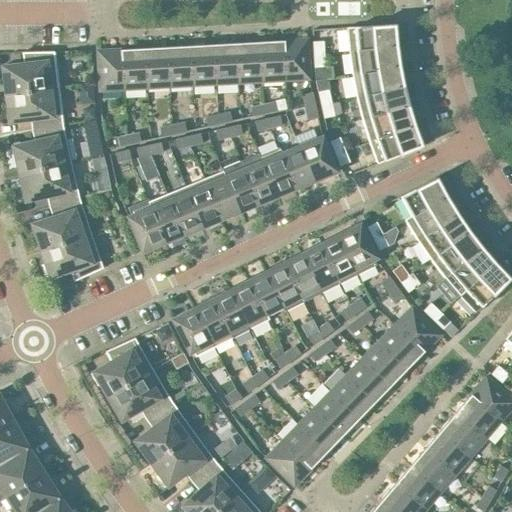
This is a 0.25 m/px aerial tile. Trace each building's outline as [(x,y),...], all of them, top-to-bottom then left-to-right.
[(348,52),(396,46),(395,45),(394,39),(395,39),(394,25),(345,28),(348,52)] [(281,41),(283,80),(307,79),(305,40),(281,41)] [(261,81),(283,80),(281,41),(258,43),(261,81)] [(312,56),(323,55),(322,42),(311,42),(312,56)] [(238,83),(261,81),(258,43),(235,44),(238,83)] [(215,84),(238,83),(235,44),(212,45),(215,84)] [(192,85),(215,84),(212,45),(189,47),(192,85)] [(351,75),(398,67),(397,59),(396,46),(348,52),(351,75)] [(169,87),(192,85),(189,47),(167,48),(169,87)] [(145,88),(169,87),(167,48),(143,49),(145,88)] [(123,89),(145,88),(143,49),(121,50),(123,89)] [(99,90),(123,89),(121,50),(97,52),(99,90)] [(6,95),(57,88),(53,52),(21,53),(22,66),(9,68),(9,66),(0,67),(2,82),(4,82),(6,95)] [(323,55),(312,56),(313,69),(324,68),(323,55)] [(355,98),(402,87),(402,86),(400,79),(401,79),(398,67),(351,75),(355,98)] [(361,120),(408,107),(407,106),(405,99),(406,99),(402,87),(355,98),(361,120)] [(30,131),(62,125),(57,88),(6,95),(7,107),(5,108),(7,123),(15,122),(15,120),(29,118),(30,131)] [(320,106),(330,103),(327,90),(317,92),(320,106)] [(304,107),(314,105),(311,93),(301,95),(304,107)] [(274,102),(262,105),(264,113),(276,111),(274,102)] [(330,103),(320,106),(323,119),(333,116),(330,103)] [(262,105),(250,108),(251,116),(264,113),(262,105)] [(304,107),(307,120),(317,118),(314,105),(304,107)] [(368,142),(414,126),(413,125),(413,126),(411,119),(408,107),(361,120),(368,142)] [(92,109),(82,110),(83,120),(93,119),(92,109)] [(229,112),(216,115),(218,124),(231,121),(229,112)] [(216,115),(204,118),(206,127),(218,124),(216,115)] [(266,119),(268,129),(281,126),(279,116),(266,119)] [(256,131),(268,129),(266,119),(254,122),(256,131)] [(171,125),(171,134),(185,131),(183,123),(171,125)] [(19,173),(70,162),(62,125),(30,131),(33,143),(20,146),(19,144),(11,146),(15,161),(16,161),(19,173)] [(161,137),(171,134),(171,125),(159,128),(161,137)] [(227,128),(229,137),(241,135),(239,125),(227,128)] [(376,165),(421,147),(420,145),(417,138),(418,138),(414,126),(368,142),(376,165)] [(216,140),(229,137),(227,128),(214,131),(216,140)] [(138,133),(125,136),(127,144),(140,142),(138,133)] [(187,137),(189,146),(201,144),(199,134),(187,137)] [(125,136),(113,138),(115,147),(127,144),(125,136)] [(177,149),(189,146),(187,137),(175,140),(177,149)] [(334,154),(344,150),(339,138),(328,142),(334,154)] [(298,148),(311,180),(331,172),(330,170),(333,169),(322,141),(319,142),(318,140),(298,148)] [(148,146),(150,155),(162,153),(160,143),(148,146)] [(137,158),(150,155),(148,146),(135,148),(137,158)] [(274,196),(293,188),(277,148),(258,156),(274,196)] [(293,188),(311,180),(298,148),(281,155),(278,148),(277,148),(293,188)] [(116,163),(130,160),(128,150),(114,153),(116,163)] [(344,150),(334,154),(339,167),(349,162),(344,150)] [(274,196),(258,156),(257,154),(239,162),(256,203),(274,196)] [(48,207),(78,198),(70,162),(19,173),(22,186),(20,186),(24,201),(32,200),(31,198),(45,195),(48,207)] [(237,211),(256,203),(239,162),(220,170),(221,171),(237,211)] [(219,219),(237,211),(221,171),(203,179),(219,219)] [(404,221),(446,197),(445,196),(444,196),(441,190),(442,190),(435,178),(399,197),(410,216),(403,220),(404,221)] [(200,226),(219,219),(203,179),(184,187),(200,226)] [(107,184),(95,186),(97,193),(109,191),(107,184)] [(182,234),(200,226),(184,187),(166,194),(182,234)] [(163,241),(182,234),(166,194),(147,202),(163,241)] [(416,241),(456,215),(456,214),(455,214),(452,208),(446,197),(404,221),(416,241)] [(41,250),(90,234),(78,198),(48,207),(52,219),(39,224),(38,222),(30,224),(35,239),(37,238),(41,250)] [(146,200),(127,208),(130,217),(131,219),(128,220),(140,249),(143,247),(144,250),(163,241),(147,202),(146,200)] [(429,260),(468,231),(467,231),(463,225),(456,215),(416,241),(429,260)] [(372,239),(381,234),(375,222),(366,227),(372,239)] [(337,237),(356,275),(375,266),(371,257),(373,255),(360,228),(357,230),(356,228),(337,237)] [(443,278),(481,248),(480,247),(479,247),(475,242),(476,241),(468,231),(429,260),(443,278)] [(73,282),(102,269),(90,234),(41,250),(45,263),(43,263),(48,278),(56,275),(55,273),(68,269),(73,282)] [(381,234),(372,239),(378,251),(387,246),(381,234)] [(338,284),(356,275),(337,237),(319,246),(338,284)] [(130,245),(121,249),(124,257),(133,253),(130,245)] [(320,293),(338,284),(319,246),(301,255),(320,293)] [(458,296),(494,263),(493,263),(488,258),(489,257),(481,248),(443,278),(458,296)] [(302,302),(320,293),(301,255),(283,264),(302,302)] [(480,308),(509,279),(507,277),(507,278),(502,273),(503,272),(494,263),(458,296),(459,297),(475,313),(480,308)] [(285,311),(302,302),(283,264),(265,273),(285,311)] [(399,282),(407,276),(400,265),(391,271),(399,282)] [(283,312),(285,311),(265,273),(247,282),(267,320),(268,320),(265,313),(280,305),(283,312)] [(407,276),(399,282),(407,293),(415,286),(407,276)] [(387,293),(396,288),(388,277),(380,283),(387,293)] [(249,330),(267,320),(247,282),(230,291),(249,330)] [(396,288),(387,293),(395,304),(403,298),(396,288)] [(230,291),(212,300),(231,339),(249,330),(230,291)] [(349,306),(355,314),(365,306),(359,298),(349,306)] [(213,348),(231,339),(212,300),(194,310),(213,348)] [(432,320),(439,313),(429,303),(422,311),(432,320)] [(344,321),(355,314),(349,306),(339,313),(344,321)] [(394,325),(422,352),(438,335),(410,308),(394,325)] [(194,357),(213,348),(194,310),(175,319),(176,321),(173,323),(187,350),(190,348),(194,357)] [(367,312),(357,319),(362,326),(372,319),(367,312)] [(439,313),(432,320),(441,330),(449,322),(439,313)] [(357,319),(346,327),(352,334),(362,326),(357,319)] [(316,329),(322,337),(332,330),(326,322),(316,329)] [(406,369),(422,352),(394,325),(378,342),(406,369)] [(165,327),(155,332),(158,338),(163,340),(169,337),(165,327)] [(312,345),(322,337),(316,329),(306,337),(312,345)] [(107,396),(152,370),(133,338),(104,351),(111,363),(99,370),(98,368),(91,372),(99,386),(100,385),(107,396)] [(329,339),(319,347),(324,354),(334,347),(329,339)] [(390,386),(406,369),(378,342),(362,358),(390,386)] [(283,353),(289,361),(299,354),(294,346),(283,353)] [(319,347),(309,354),(314,361),(324,354),(319,347)] [(279,369),(289,361),(283,353),(273,361),(279,369)] [(178,356),(170,361),(173,367),(178,369),(183,365),(178,356)] [(374,402),(390,386),(362,358),(346,375),(374,402)] [(500,383),(507,375),(497,366),(490,374),(500,383)] [(291,367),(281,374),(286,382),(297,374),(291,367)] [(144,420),(170,402),(152,370),(107,396),(114,407),(112,408),(120,421),(127,417),(126,415),(137,408),(144,420)] [(251,377),(256,385),(267,378),(261,370),(251,377)] [(281,374),(271,382),(276,389),(286,382),(281,374)] [(358,419),(374,402),(346,375),(330,392),(358,419)] [(246,393),(256,385),(251,377),(240,385),(246,393)] [(469,396),(499,421),(511,405),(511,400),(484,378),(469,396)] [(229,405),(240,397),(234,389),(223,397),(229,405)] [(342,435),(358,419),(330,392),(314,408),(342,435)] [(253,394),(243,402),(249,409),(259,402),(253,394)] [(484,439),(499,421),(469,396),(454,414),(484,439)] [(0,402),(0,428),(14,421),(5,405),(2,406),(0,402)] [(151,463),(193,432),(170,402),(144,420),(151,430),(140,438),(139,436),(132,441),(141,454),(143,452),(151,463)] [(243,402),(233,409),(238,417),(249,409),(243,402)] [(326,452),(342,435),(314,408),(298,425),(326,452)] [(469,456),(484,439),(454,414),(439,431),(469,456)] [(0,463),(25,448),(20,439),(23,437),(14,421),(0,428),(0,463)] [(310,468),(326,452),(298,425),(282,441),(310,468)] [(454,474),(469,456),(439,431),(424,449),(454,474)] [(190,483),(215,463),(193,432),(151,463),(158,473),(157,474),(166,487),(173,482),(171,480),(182,472),(190,483)] [(293,486),(310,468),(282,441),(265,458),(293,486)] [(241,444),(233,451),(238,456),(243,456),(248,452),(241,444)] [(0,498),(44,471),(34,455),(31,457),(25,448),(0,463),(0,498)] [(439,491),(454,474),(424,449),(409,466),(439,491)] [(215,511),(240,490),(215,463),(190,483),(198,492),(188,501),(187,500),(181,505),(186,511),(215,511)] [(424,509),(439,491),(409,466),(395,484),(424,509)] [(493,477),(500,481),(507,470),(499,466),(493,477)] [(265,470),(257,477),(262,483),(268,483),(273,478),(265,470)] [(44,471),(0,498),(0,500),(5,497),(12,507),(7,510),(8,511),(35,511),(57,497),(51,488),(54,487),(44,471)] [(392,511),(421,511),(424,509),(395,484),(380,501),(392,511)] [(487,486),(481,497),(489,501),(495,490),(487,486)] [(511,490),(506,489),(503,500),(511,503),(511,490)] [(259,511),(240,490),(215,511),(259,511)] [(57,497),(35,511),(71,511),(66,505),(63,507),(57,497)] [(481,497),(475,508),(482,511),(489,501),(481,497)] [(392,511),(380,501),(370,511),(392,511)]
